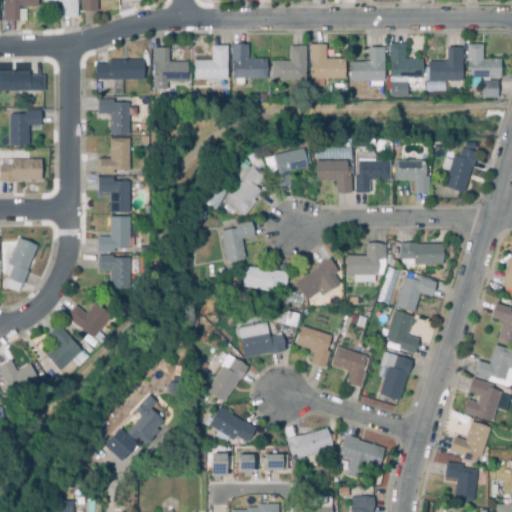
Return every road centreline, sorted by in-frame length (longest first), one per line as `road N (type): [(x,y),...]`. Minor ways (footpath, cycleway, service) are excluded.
road 1 (residential): [(511,23),(178,19),(62,55),(0,54)]
road 2 (residential): [(402,511),(511,143)]
road 3 (residential): [(0,329),(27,323),(53,295),(62,55)]
road 4 (residential): [(490,217),(325,220),(298,228)]
road 5 (residential): [(426,431),(280,393)]
